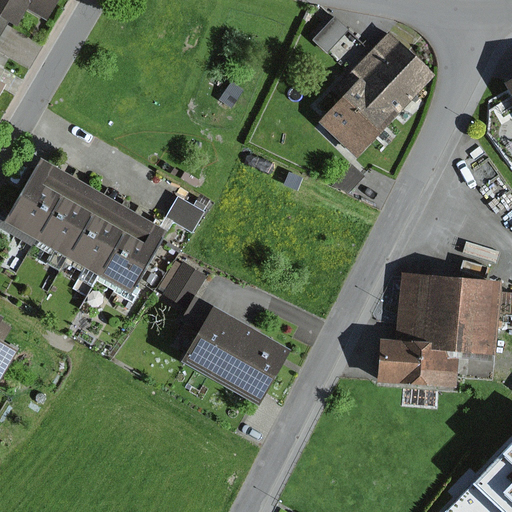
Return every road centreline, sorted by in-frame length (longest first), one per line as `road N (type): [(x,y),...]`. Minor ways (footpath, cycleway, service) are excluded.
road 1 (residential): [(478,20),(428,152),(247,511)]
road 2 (residential): [(0,164),(94,0)]
